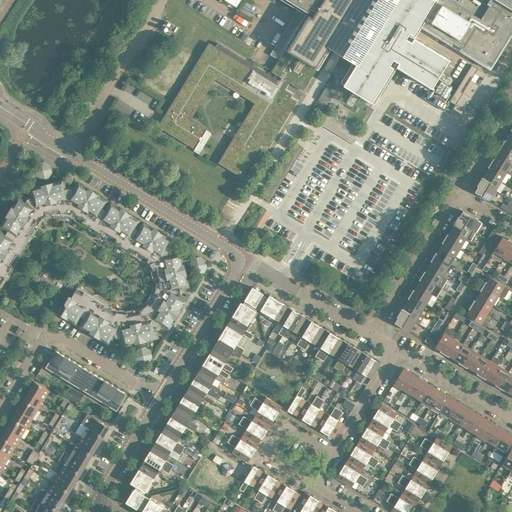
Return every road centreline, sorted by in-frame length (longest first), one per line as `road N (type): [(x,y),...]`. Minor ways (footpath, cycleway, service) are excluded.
road 1 (tertiary): [(235,256),(0,107)]
road 2 (residential): [(0,408),(49,332),(159,396)]
road 3 (residential): [(372,333),(463,197)]
road 4 (tertiary): [(159,396),(234,271),(235,256)]
road 5 (residential): [(372,333),(235,256)]
road 6 (residential): [(334,456),(287,427),(268,457),(316,486)]
road 7 (residential): [(511,417),(398,348)]
road 8 (tertiary): [(98,511),(99,495),(159,396)]
road 9 (residential): [(398,348),(334,456)]
